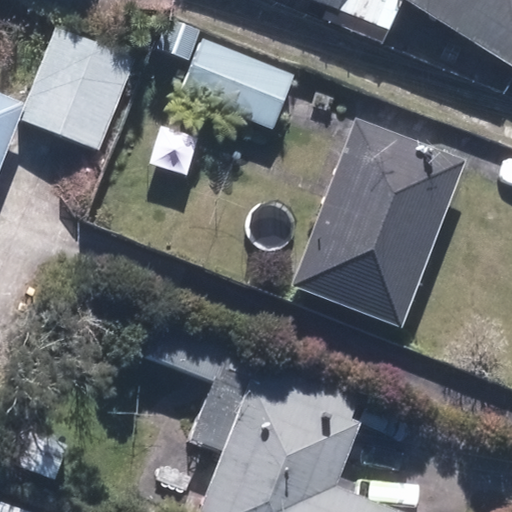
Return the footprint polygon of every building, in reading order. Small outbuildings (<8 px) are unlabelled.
[(302,0),(386,33),(398,3),(393,0),(302,0)] [(511,0),(393,0),(398,3),(511,73),(511,0)] [(97,152),(132,63),(52,32),(22,108),(17,121),(97,152)] [(289,80),(199,44),(177,97),(267,134),(289,80)] [(0,99),(0,165),(17,121),(22,108),(0,99)] [(396,329),(461,162),(350,120),(286,287),(396,329)] [(198,511),(381,511),(327,490),(353,428),(344,424),(356,394),(161,315),(143,359),(212,387),(190,441),(222,454),(198,511)]
